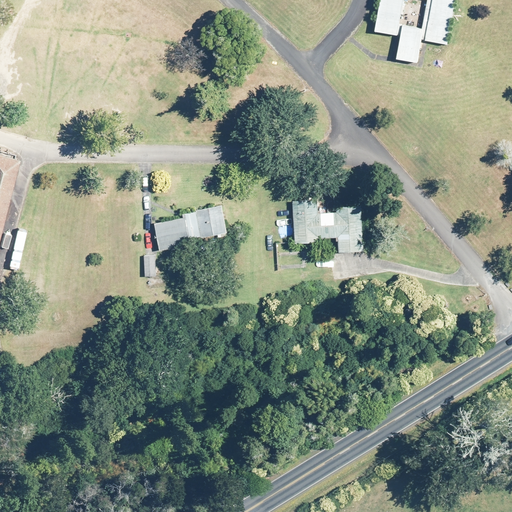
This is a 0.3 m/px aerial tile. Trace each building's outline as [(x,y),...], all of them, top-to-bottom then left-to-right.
[(380,0),(375,30),(398,35),(395,55),(394,58),(416,62),(417,59),(421,38),(446,43),(453,0),(380,0)] [(0,239),(20,159),(14,158),(15,155),(0,151),(0,239)] [(292,202),(294,244),(320,243),(320,240),(337,239),(338,253),(365,251),(362,204),(318,206),(318,201),(292,202)] [(182,218),(154,223),(158,249),(190,244),(189,239),(227,234),(222,206),(196,210),(197,212),(182,214),(182,218)] [(144,256),(144,276),(155,276),(155,255),(144,256)]
